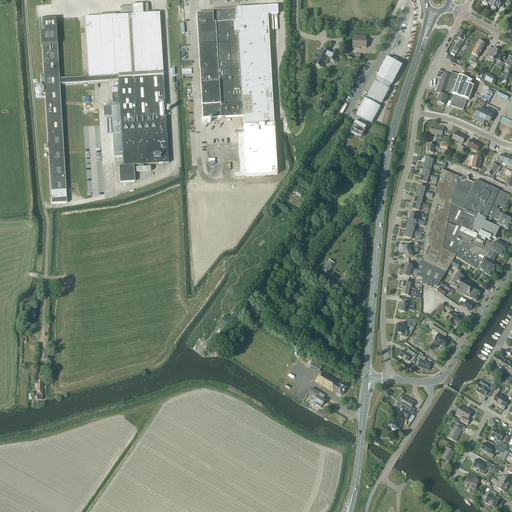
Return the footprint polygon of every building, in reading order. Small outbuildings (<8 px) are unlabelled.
[(492,0),(490,6),(492,7),(492,9),(494,9),(495,9),(496,9),(497,8),(499,9),(501,5),(499,4),(501,0),(500,0),(492,0)] [(114,157),(122,157),(123,166),(134,165),(136,165),(139,165),(140,165),(143,165),(168,163),(159,13),(145,14),(143,14),(142,5),(132,5),(132,15),(84,17),(88,77),(87,77),(87,76),(83,76),(83,77),(71,78),(59,79),(56,19),(39,20),(41,45),(42,45),(43,74),(40,74),(41,84),(44,84),(47,145),(45,145),(45,150),(48,150),(51,204),(62,203),(62,204),(65,203),(66,202),(66,199),(59,84),(72,84),(118,81),(119,98),(119,99),(119,106),(111,106),(111,116),(113,147),(113,152),(114,157)] [(243,127),(274,125),(267,15),(278,14),(277,6),(240,8),(236,9),(212,10),(212,13),(196,14),(199,69),(200,69),(200,84),(201,106),(202,106),(202,119),(243,117),(243,127)] [(457,45),(455,48),(459,50),(461,47),(462,44),(465,38),(464,38),(466,34),(464,33),(464,32),(462,31),(461,32),(461,31),(457,38),(460,40),(457,45)] [(366,48),(367,41),(365,41),(365,37),(353,36),(352,49),(359,49),(359,48),(366,48)] [(479,42),(479,41),(478,41),(478,42),(471,54),(474,56),(469,65),(466,63),(464,67),(467,69),(466,70),(472,73),(475,68),(478,63),(475,62),(477,58),(478,58),(485,45),(484,44),(484,45),(483,44),(482,43),(482,42),(480,41),(479,42)] [(493,49),(489,47),(484,57),(490,60),(491,58),(494,60),(498,51),(493,48),(493,49)] [(331,53),(321,49),(319,53),(316,60),(314,64),(321,68),(324,64),(323,64),(327,57),(329,58),(328,59),(334,62),(339,53),(333,50),(331,53)] [(502,54),(501,53),(497,60),(501,63),(498,67),(501,69),(503,65),(502,65),(505,60),(506,56),(504,55),(504,54),(502,53),(502,54)] [(452,62),(454,57),(448,54),(445,59),(452,62)] [(507,82),(511,74),(510,74),(511,69),(511,67),(511,58),(509,57),(505,65),(508,66),(505,72),(507,72),(503,80),(507,82)] [(376,77),(377,78),(391,85),(392,86),(403,66),(387,58),(376,77)] [(448,94),(448,95),(450,94),(454,95),(450,106),(463,111),(467,100),(468,100),(474,86),(470,85),(472,80),(459,75),(459,76),(450,72),(449,75),(444,73),(441,79),(441,80),(439,83),(440,84),(436,94),(440,95),(440,94),(444,96),(445,93),(448,94)] [(389,89),(391,85),(377,78),(375,82),(389,89)] [(389,89),(375,82),(374,82),(367,95),(368,95),(382,103),(389,90),(389,89)] [(444,105),(448,95),(448,94),(445,93),(444,96),(440,94),(440,95),(437,103),(444,105)] [(380,107),(382,103),(368,95),(366,99),(380,107)] [(488,104),(491,98),(485,95),(482,101),(488,104)] [(381,107),(380,107),(366,99),(365,99),(356,115),(372,124),(381,107)] [(111,106),(103,107),(104,117),(111,116),(111,106)] [(495,112),(487,108),(485,110),(483,109),(483,110),(478,108),(474,116),(473,119),(483,124),(485,121),(489,123),(493,115),(495,112)] [(367,128),(357,122),(355,122),(351,130),(351,131),(352,129),(362,135),(361,137),(361,138),(367,128)] [(274,125),(243,127),(246,177),(277,175),(274,125)] [(431,127),(430,134),(434,135),(436,135),(436,138),(441,139),(442,136),(442,135),(442,134),(442,133),(443,131),(443,128),(438,127),(438,128),(431,127)] [(455,132),(455,133),(454,133),(453,134),(453,135),(454,135),(452,139),(455,140),(462,144),(465,137),(455,132)] [(477,152),(480,145),(470,140),(467,146),(470,148),(477,152)] [(428,144),(427,153),(433,154),(434,149),(438,150),(438,149),(438,147),(438,146),(434,146),(434,145),(428,144)] [(511,164),(511,157),(502,155),(502,157),(498,156),(496,162),(500,164),(501,162),(511,165),(511,164)] [(479,169),(481,158),(471,156),(471,160),(473,160),(472,162),(471,161),(471,164),(473,165),(472,168),(479,169)] [(434,164),(432,164),(433,160),(426,158),(424,164),(432,166),(434,167),(434,164)] [(498,167),(492,163),(488,169),(486,173),(488,174),(486,177),(493,180),(494,178),(492,176),(494,174),(495,171),(498,173),(501,168),(498,166),(498,167)] [(135,182),(134,165),(123,166),(119,166),(120,182),(135,182)] [(428,178),(431,178),(431,176),(429,175),(430,172),(423,170),(421,176),(428,178)] [(484,247),(483,246),(486,239),(491,241),(493,238),(495,239),(500,229),(489,224),(498,205),(505,208),(510,196),(476,181),(474,185),(442,170),(428,224),(425,235),(425,237),(425,240),(424,241),(422,285),(437,287),(440,282),(450,265),(453,261),(454,258),(455,258),(461,248),(468,252),(470,246),(482,252),(484,247)] [(425,188),(418,186),(417,192),(424,194),(426,195),(427,192),(425,192),(425,188)] [(424,204),(424,203),(421,203),(422,200),(415,198),(414,204),(423,206),(424,204)] [(502,214),(499,213),(500,211),(497,210),(493,219),(499,221),(499,220),(511,225),(511,223),(511,220),(511,218),(504,215),(504,214),(503,214),(502,214)] [(411,214),(409,220),(418,223),(419,220),(417,219),(418,216),(411,214)] [(510,226),(511,225),(499,220),(499,221),(497,225),(508,230),(510,225),(510,226)] [(415,234),(416,232),(414,231),(415,228),(407,226),(406,231),(415,234)] [(482,252),(493,258),(496,252),(498,254),(498,256),(500,257),(502,256),(503,256),(507,247),(496,241),(495,244),(492,242),(491,244),(487,241),(484,247),(482,252)] [(404,253),(417,248),(416,246),(416,245),(410,248),(409,245),(402,247),(404,253)] [(493,258),(482,252),(470,246),(468,252),(461,248),(455,258),(477,271),(478,270),(490,277),(497,266),(489,261),(491,257),(493,258)] [(417,248),(404,253),(406,259),(413,256),(412,254),(418,252),(417,248)] [(327,273),(334,264),(329,260),(322,270),(327,273)] [(453,261),(450,265),(457,269),(460,265),(453,261)] [(411,272),(417,273),(421,274),(422,271),(412,269),(412,266),(405,264),(404,270),(411,272)] [(475,302),(476,301),(477,301),(478,300),(478,298),(481,293),(474,289),(476,285),(457,273),(449,286),(475,302)] [(402,288),(413,291),(414,289),(410,288),(411,284),(404,282),(402,288)] [(449,292),(451,289),(440,282),(437,287),(439,289),(440,287),(449,292)] [(444,297),(447,292),(440,287),(439,289),(437,292),(444,297)] [(473,306),(466,301),(464,304),(461,302),(459,305),(469,311),(471,309),(471,310),(473,307),(472,307),(473,306)] [(413,311),(414,304),(406,302),(406,304),(401,303),(399,312),(405,313),(406,310),(413,311)] [(458,326),(462,320),(458,318),(459,316),(451,312),(447,319),(450,322),(451,321),(454,323),(454,324),(458,326)] [(416,325),(418,320),(405,320),(404,325),(399,323),(397,328),(398,328),(397,333),(401,334),(401,335),(401,336),(405,337),(406,337),(407,332),(407,331),(405,331),(406,328),(407,328),(408,326),(414,328),(416,325)] [(444,348),(449,340),(439,334),(434,341),(444,348)] [(417,355),(408,349),(406,353),(402,351),(399,356),(407,362),(410,356),(415,359),(417,355)] [(498,367),(503,359),(496,355),(491,363),(498,367)] [(428,371),(430,364),(424,362),(425,358),(418,356),(416,359),(419,361),(417,368),(420,369),(421,368),(428,371)] [(503,369),(507,362),(503,359),(498,367),(503,369)] [(318,374),(322,367),(313,362),(309,368),(318,374)] [(508,372),(511,365),(511,364),(507,362),(503,369),(508,372)] [(340,384),(337,382),(338,381),(321,371),(315,382),(319,384),(319,383),(322,385),(321,386),(333,392),(334,391),(336,392),(341,396),(346,387),(341,384),(340,384)] [(475,391),(484,397),(486,394),(489,396),(492,390),(487,387),(488,386),(480,381),(479,384),(479,385),(475,391)] [(322,406),(325,401),(318,397),(321,393),(312,388),(308,394),(316,398),(314,401),(313,401),(311,404),(314,406),(315,404),(321,408),(322,406)] [(498,406),(503,398),(498,394),(500,390),(497,388),(492,398),(494,399),(492,403),(498,406)] [(410,400),(409,400),(403,397),(401,401),(400,400),(396,406),(402,410),(411,415),(412,415),(414,416),(416,412),(410,409),(414,403),(410,400)] [(509,407),(511,401),(511,398),(509,401),(503,398),(498,406),(504,410),(506,406),(509,407)] [(468,425),(470,420),(468,419),(472,413),(468,411),(468,410),(460,406),(455,415),(462,418),(460,421),(468,425)] [(390,427),(391,429),(395,432),(397,431),(398,428),(399,429),(405,419),(408,421),(408,420),(411,422),(414,417),(411,415),(402,410),(400,414),(399,413),(394,421),(394,420),(391,424),(392,424),(390,427)] [(464,432),(466,428),(453,421),(451,424),(454,426),(448,438),(455,442),(462,430),(464,432)] [(506,436),(503,435),(504,435),(494,429),(490,436),(500,442),(502,438),(504,439),(503,441),(507,443),(510,438),(506,436)] [(492,458),(494,454),(491,452),(493,449),(484,443),(480,450),(488,455),(488,456),(492,458)] [(449,462),(454,452),(452,451),(454,448),(448,445),(446,448),(447,449),(442,459),(449,462)] [(503,454),(505,451),(496,446),(494,449),(503,454)] [(482,472),(486,465),(476,460),(472,466),(482,472)] [(509,476),(511,474),(511,466),(510,466),(508,469),(506,468),(503,473),(509,476)] [(502,475),(500,475),(499,477),(500,478),(501,479),(499,482),(508,487),(511,481),(508,479),(509,476),(503,473),(502,475)] [(480,481),(473,477),(471,480),(468,478),(463,486),(467,488),(468,487),(473,490),(477,483),(478,484),(480,481)] [(493,490),(500,493),(501,491),(505,493),(508,487),(499,482),(497,486),(495,484),(494,487),(495,487),(493,490)] [(495,508),(499,500),(495,497),(497,494),(489,490),(487,493),(486,492),(484,497),(487,499),(485,502),(495,508)]
